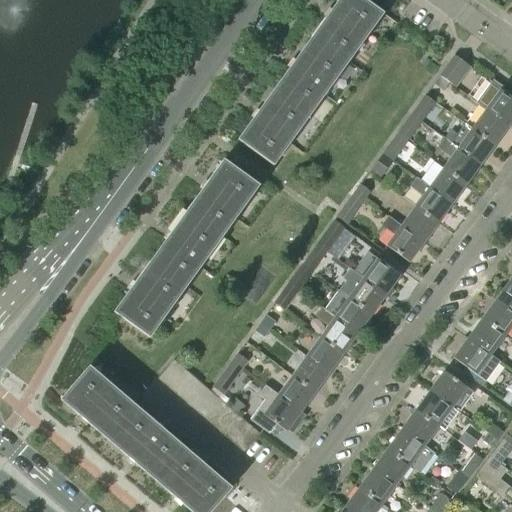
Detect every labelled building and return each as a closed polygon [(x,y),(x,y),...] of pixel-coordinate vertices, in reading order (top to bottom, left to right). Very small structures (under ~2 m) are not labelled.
[(338,0),(236,141),(272,167),(382,14),(363,0),(338,0)] [(453,57),(439,76),(453,86),(467,67),(453,57)] [(453,86),(439,76),(433,84),(443,91),(448,84),(452,87),(453,86)] [(492,80),(476,103),(485,110),(508,126),(511,129),(511,93),(506,90),(503,95),(500,92),(503,88),(492,80)] [(425,96),(411,115),(420,121),(434,103),(425,96)] [(485,110),(471,129),(494,145),(508,126),(485,110)] [(411,115),(397,134),(406,141),(420,121),(411,115)] [(449,129),(443,138),(479,165),(494,145),(471,129),(464,123),(457,134),(449,129)] [(397,134),(383,153),(392,160),(406,141),(397,134)] [(450,157),(443,167),(465,184),(479,165),(443,138),(437,148),(450,157)] [(392,160),(383,153),(371,170),(380,177),(392,160)] [(112,313),(148,339),(258,187),(222,161),(112,313)] [(443,167),(429,187),(451,203),(465,184),(443,167)] [(422,196),(414,206),(437,223),(451,203),(429,187),(416,178),(409,187),(422,196)] [(360,185),(354,193),(364,200),(369,192),(360,185)] [(364,200),(354,193),(336,217),(346,224),(364,200)] [(414,206),(400,226),(422,242),(437,223),(414,206)] [(422,242),(400,226),(387,217),(381,226),(393,235),(386,245),(408,261),(422,242)] [(334,222),(316,245),(326,252),(343,229),(334,222)] [(316,245),(302,264),(312,271),(326,252),(316,245)] [(349,268),(348,268),(384,294),(398,274),(375,258),(366,251),(352,270),(349,268)] [(293,277),(288,284),(297,291),(302,284),(306,278),(312,271),(302,264),(293,277)] [(348,281),(340,292),(370,313),(384,294),(348,268),(342,277),(348,281)] [(511,282),(509,281),(495,300),(511,311),(511,282)] [(297,291),(288,284),(282,292),(291,299),(297,291)] [(321,307),(321,308),(356,333),(370,313),(340,292),(338,290),(324,309),(321,307)] [(274,303),(284,311),(290,303),(279,296),(274,303)] [(511,311),(495,300),(481,319),(504,335),(511,323),(511,311)] [(326,326),(319,336),(342,352),(356,333),(321,308),(314,317),(326,326)] [(265,315),(260,323),(269,330),(275,323),(265,315)] [(481,319),(467,338),(489,354),(504,335),(481,319)] [(269,330),(260,323),(254,331),(263,338),(269,330)] [(319,336),(305,356),(328,372),(342,352),(319,336)] [(489,354),(467,338),(453,357),(466,367),(462,373),(482,386),(499,362),(489,355),(489,354)] [(236,354),(231,361),(243,369),(248,362),(236,354)] [(305,356),(292,375),(314,391),(328,372),(305,356)] [(166,386),(181,368),(173,361),(157,379),(166,386)] [(243,369),(231,361),(212,387),(223,396),(243,369)] [(210,511),(231,488),(132,404),(88,366),(59,400),(189,511),(210,511)] [(181,368),(166,386),(174,393),(189,375),(181,368)] [(443,371),(429,390),(458,412),(472,392),(443,371)] [(198,383),(189,375),(174,393),(183,401),(198,383)] [(292,375),(278,394),(300,410),(314,391),(292,375)] [(198,383),(183,401),(192,408),(207,390),(198,383)] [(300,410),(278,394),(264,384),(257,394),(264,399),(249,419),(269,433),(276,423),(285,430),(286,429),(291,432),(299,422),(294,419),(300,410)] [(216,398),(207,390),(192,408),(200,416),(216,398)] [(429,390),(415,410),(437,426),(444,431),(458,412),(429,390)] [(225,406),(216,398),(200,416),(209,424),(225,406)] [(234,399),(227,407),(234,414),(235,414),(242,406),(234,399)] [(227,407),(225,406),(209,424),(218,431),(234,414),(227,407)] [(415,410),(401,429),(423,445),(437,426),(415,410)] [(235,414),(234,414),(218,431),(227,439),(242,421),(235,414)] [(250,428),(242,421),(227,439),(235,445),(250,428)] [(493,425),(487,433),(496,440),(502,432),(493,425)] [(259,435),(250,428),(235,445),(243,452),(259,435)] [(420,473),(434,454),(422,446),(423,445),(401,429),(387,448),(409,465),(420,473)] [(496,440),(487,433),(481,441),(491,448),(496,440)] [(395,484),(409,465),(387,448),(372,468),(395,484)] [(472,452),(458,471),(468,478),(482,459),(472,452)] [(490,458),(484,466),(500,478),(506,470),(490,458)] [(500,478),(484,466),(475,478),(501,497),(509,487),(499,479),(500,478)] [(381,503),(395,484),(372,468),(358,487),(381,503)] [(468,478),(458,471),(445,488),(455,495),(468,478)] [(374,511),(381,503),(358,487),(344,507),(351,511),(374,511)] [(440,494),(429,509),(433,511),(441,511),(450,501),(440,494)] [(511,511),(511,504),(509,502),(502,511),(511,511)]
